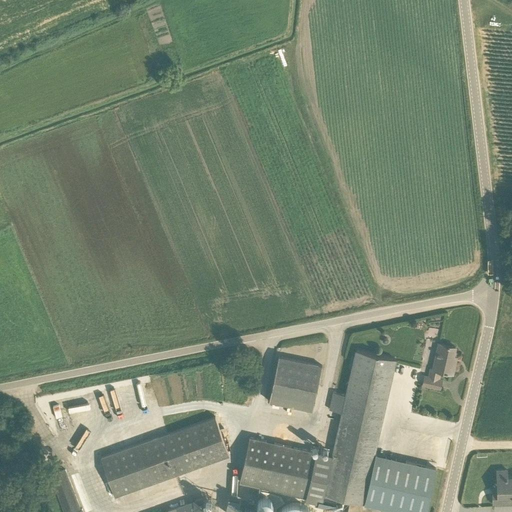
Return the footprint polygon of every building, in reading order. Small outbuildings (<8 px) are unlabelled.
[(455,362),(452,361),(456,346),(439,343),(433,368),(430,368),(428,375),(424,374),(422,384),(440,388),(442,379),(439,379),(441,371),(453,374),(455,362)] [(396,358),(357,350),(333,455),(317,451),(307,496),(306,498),(322,502),(324,494),(404,511),(426,511),(436,467),(374,453),(396,358)] [(322,365),(278,356),(269,401),(312,410),(322,365)] [(216,416),(101,457),(115,495),(229,455),(216,416)] [(317,451),(250,436),(239,482),(307,496),(317,451)] [(83,511),(82,508),(81,509),(70,479),(69,480),(65,469),(52,475),(55,485),(64,511),(83,511)] [(511,476),(507,476),(507,469),(497,469),(498,494),(493,494),(493,504),(511,502),(511,476)] [(207,511),(206,506),(203,497),(160,511),(207,511)]
